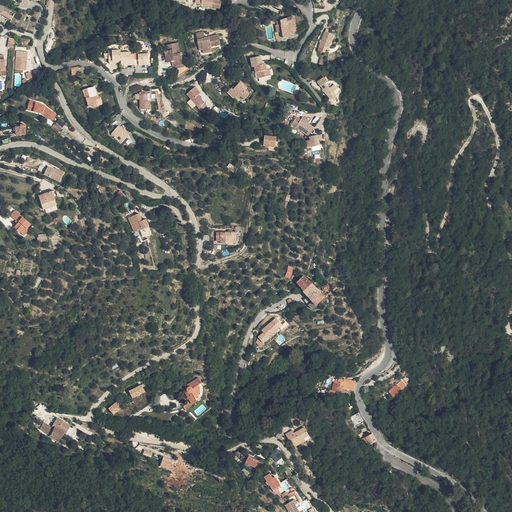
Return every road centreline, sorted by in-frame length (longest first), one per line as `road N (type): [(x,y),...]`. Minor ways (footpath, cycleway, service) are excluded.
road 1 (secondary): [(364,0),(354,53),(390,88),(395,112),(381,204),(388,352),(357,395),(386,446)]
road 2 (residential): [(270,440),(207,453),(140,426),(118,431),(92,420),(119,382),(190,341),(198,329),(197,266)]
road 3 (residential): [(171,193),(96,146),(72,119),(42,61),(51,0)]
road 4 (residential): [(270,440),(229,434),(230,416),(250,330),(292,295)]
road 5 (residential): [(0,148),(35,143),(137,189),(171,193)]
road 6 (residential): [(298,0),(311,24),(295,67),(323,112)]
